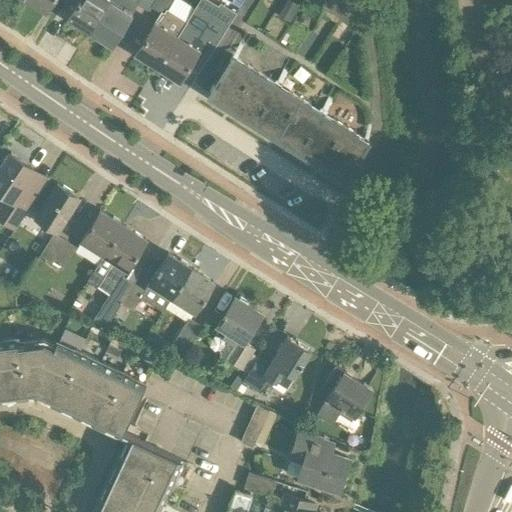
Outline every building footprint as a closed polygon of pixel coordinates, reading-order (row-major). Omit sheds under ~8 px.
[(27,0),(46,12),(52,0),(27,0)] [(90,32),(109,1),(107,0),(79,0),(68,19),(80,26),(78,28),(85,32),(86,30),(90,32)] [(110,0),(109,1),(90,32),(112,46),(132,14),(129,13),(135,3),(148,11),(151,7),(155,0),(110,0)] [(135,54),(157,68),(177,37),(176,36),(186,21),(167,9),(173,0),(155,0),(151,7),(160,13),(155,23),(135,54)] [(285,0),(280,10),(293,17),(300,4),(291,0),(285,0)] [(199,50),(177,37),(157,68),(179,81),(199,50)] [(208,93),(225,104),(249,66),(244,63),(242,68),(229,60),(208,93)] [(225,104),(242,115),(263,81),(264,81),(266,77),(249,66),(225,104)] [(242,115),(259,125),(280,92),(264,81),(263,81),(242,115)] [(259,125),(276,136),(300,98),(290,91),(287,96),(280,92),(259,125)] [(300,98),(276,136),(293,146),(315,113),(309,109),(311,105),(300,98)] [(310,157),(331,123),(315,113),(293,146),(310,157)] [(327,168),(351,129),(334,119),(331,123),(310,157),(327,168)] [(351,129),(327,168),(344,178),(365,145),(353,137),(356,133),(351,129)] [(11,152),(0,168),(0,192),(2,194),(0,197),(0,208),(8,214),(4,221),(15,229),(37,196),(21,186),(34,168),(11,152)] [(35,217),(57,231),(79,197),(57,183),(35,217)] [(100,210),(81,240),(104,254),(123,225),(100,210)] [(123,276),(127,269),(146,239),(123,225),(104,254),(88,280),(109,294),(93,320),(105,328),(121,303),(134,283),(123,276)] [(51,265),(54,261),(53,260),(66,240),(55,233),(39,258),(51,265)] [(78,248),(66,240),(53,260),(54,261),(65,268),(78,248)] [(163,312),(172,297),(191,268),(168,253),(149,283),(144,290),(134,283),(121,303),(132,310),(140,297),(163,312)] [(191,268),(172,297),(195,312),(214,282),(191,268)] [(262,313),(257,310),(247,304),(248,302),(240,297),(239,298),(235,296),(216,325),(227,332),(222,339),(233,346),(225,358),(241,368),(253,349),(244,343),(256,323),(255,323),(262,313)] [(201,326),(189,318),(171,347),(183,354),(201,326)] [(287,336),(269,364),(258,358),(243,382),(258,391),(268,376),(287,388),(310,351),(287,336)] [(17,397),(27,396),(28,396),(27,389),(37,389),(55,346),(42,340),(17,343),(17,340),(0,341),(0,398),(2,399),(2,398),(0,398),(0,392),(16,391),(17,397)] [(49,402),(59,407),(60,407),(62,401),(78,409),(76,414),(73,412),(73,413),(76,415),(101,362),(57,341),(55,346),(37,389),(34,395),(36,396),(36,395),(35,395),(38,390),(52,396),(49,402)] [(122,432),(140,394),(145,383),(101,362),(76,415),(79,416),(80,415),(77,414),(79,409),(95,417),(93,422),(94,423),(103,427),(106,422),(122,429),(120,434),(117,433),(121,435),(121,434),(122,432)] [(332,425),(341,411),(353,418),(371,389),(335,366),(326,379),(335,385),(316,414),(332,425)] [(243,380),(237,376),(230,387),(236,391),(236,390),(241,383),(243,380)] [(246,387),(241,383),(236,390),(242,394),(246,387)] [(257,405),(249,422),(240,442),(253,447),(269,411),(257,405)] [(349,458),(319,449),(323,436),(300,429),(291,458),(303,462),(298,478),(338,491),(349,458)] [(181,460),(122,432),(121,434),(128,437),(126,439),(127,440),(128,437),(133,439),(126,455),(120,452),(115,463),(121,466),(113,482),(108,480),(110,477),(109,476),(107,480),(160,504),(181,460)] [(276,481),(249,472),(244,487),(271,495),(276,481)] [(156,511),(160,504),(107,480),(106,483),(107,483),(108,480),(113,483),(105,499),(100,496),(95,507),(100,509),(99,511),(156,511)] [(306,511),(302,511),(305,500),(285,494),(278,511),(306,511)]
